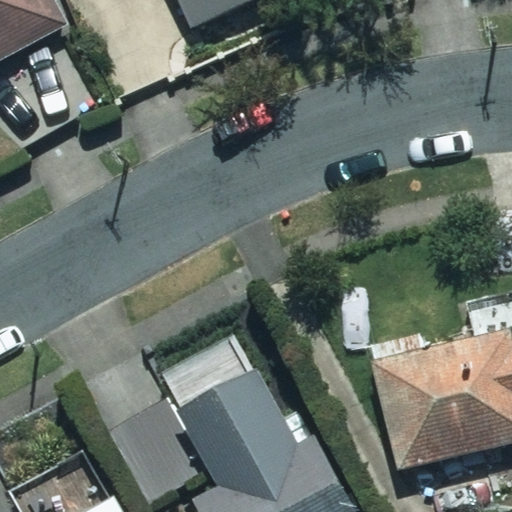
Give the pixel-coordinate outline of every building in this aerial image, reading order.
[(0,0),(0,68),(86,25),(73,0),(0,0)] [(194,0),(206,28),(268,0),(194,0)] [(439,330),(387,341),(414,463),(511,441),(511,328),(442,343),(439,330)] [(241,487),(214,501),(219,511),(378,511),(339,430),(316,442),(276,368),(201,409),(241,487)] [(143,511),(133,492),(96,511),(143,511)]
